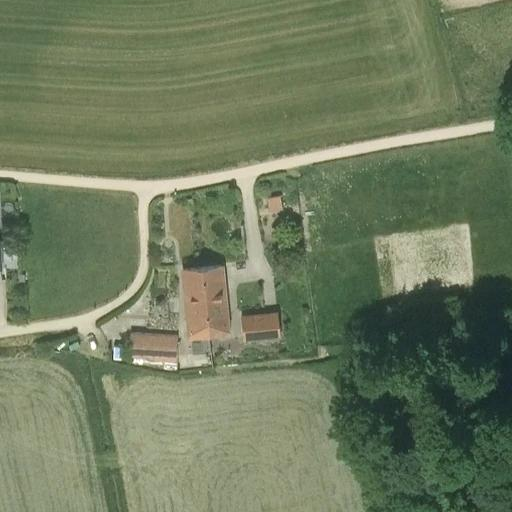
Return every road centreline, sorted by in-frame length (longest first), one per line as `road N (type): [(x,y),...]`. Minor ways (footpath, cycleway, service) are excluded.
road 1 (track): [(145,188),(511,122)]
road 2 (track): [(0,333),(89,317),(127,295),(140,277),(145,188)]
road 3 (track): [(0,177),(145,188)]
